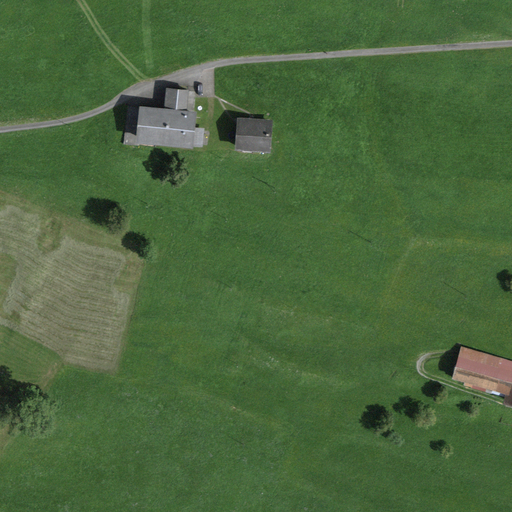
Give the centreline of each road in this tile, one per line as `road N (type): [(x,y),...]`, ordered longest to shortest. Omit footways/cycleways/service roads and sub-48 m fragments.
road 1 (unclassified): [(0,129),(58,123),(220,62),(511,44)]
road 2 (track): [(455,353),(424,357),(424,375),(511,406)]
